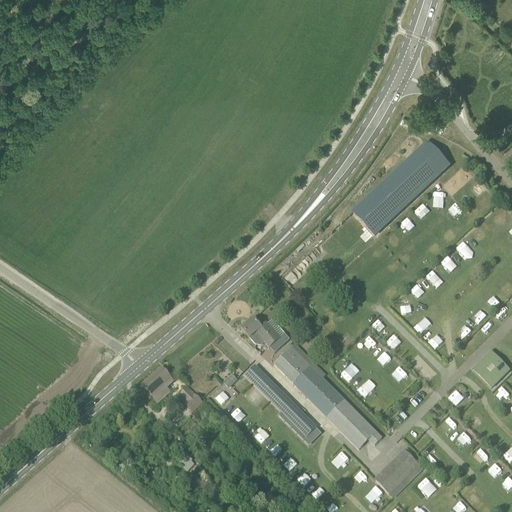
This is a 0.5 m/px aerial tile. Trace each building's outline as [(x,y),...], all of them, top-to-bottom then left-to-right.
[(429,126),(431,122),(424,117),(421,122),(429,126)] [(427,145),(353,214),(374,237),(449,168),(427,145)] [(461,256),(469,251),(464,243),(456,248),(461,256)] [(442,264),(449,269),(454,262),(447,257),(442,264)] [(411,291),(419,297),(423,292),(415,286),(411,291)] [(490,293),(483,299),(492,309),(499,303),(490,293)] [(401,317),(412,315),(410,305),(399,307),(401,317)] [(470,313),(479,323),(484,319),(475,308),(470,313)] [(503,321),(509,315),(502,309),(496,316),(503,321)] [(414,328),(420,335),(431,325),(424,318),(414,328)] [(250,340),(256,347),(262,341),(269,349),(279,340),(266,325),(261,329),(253,320),(241,331),(250,340)] [(379,332),(383,328),(377,321),(372,325),(379,332)] [(463,339),(471,332),(464,323),(455,331),(463,339)] [(284,335),(281,338),(286,344),(290,341),(284,335)] [(357,348),(366,356),(377,345),(368,336),(357,348)] [(394,336),(386,343),(394,351),(401,343),(394,336)] [(429,343),(435,350),(442,343),(436,337),(429,343)] [(291,349),(284,356),(274,366),(359,452),(376,435),(312,370),(315,367),(294,346),(291,349)] [(377,361),(384,367),(392,360),(384,353),(377,361)] [(474,371),(492,390),(510,372),(492,353),(474,371)] [(349,383),(360,372),(352,364),(341,375),(349,383)] [(391,375),(398,384),(407,376),(399,368),(391,375)] [(142,386),(150,395),(158,404),(170,394),(165,388),(172,381),(161,369),(142,386)] [(253,370),(253,369),(246,377),(258,389),(265,382),(253,370)] [(258,389),(275,406),(284,397),(267,380),(265,382),(258,389)] [(357,391),(364,398),(375,387),(368,380),(357,391)] [(193,415),(204,404),(187,387),(178,395),(186,404),(184,405),(193,415)] [(498,405),(509,395),(502,387),(491,398),(498,405)] [(457,407),(464,399),(455,391),(448,399),(457,407)] [(381,399),(373,404),(378,413),(386,408),(381,399)] [(300,414),(293,406),(283,415),(298,430),(302,425),(295,418),(300,414)] [(238,422),(242,418),(235,412),(231,416),(238,422)] [(450,420),(444,425),(448,431),(455,426),(450,420)] [(402,440),(392,451),(398,456),(407,445),(402,440)] [(52,457),(61,467),(76,454),(67,444),(52,457)] [(509,464),(511,461),(511,447),(503,456),(509,464)] [(402,450),(373,481),(394,501),(423,470),(402,450)] [(479,450),(473,457),(480,464),(487,456),(479,450)] [(496,466),(490,473),(495,478),(501,471),(496,466)] [(441,474),(446,480),(454,473),(449,468),(441,474)] [(502,486),(509,493),(511,489),(511,482),(509,479),(502,486)] [(428,499),(436,490),(424,480),(417,488),(428,499)] [(216,486),(204,498),(213,507),(225,495),(216,486)] [(372,505),(382,493),(375,487),(365,499),(372,505)] [(328,511),(337,511),(344,505),(337,499),(326,509),(328,511)] [(462,511),(466,509),(459,502),(449,511),(462,511)]
